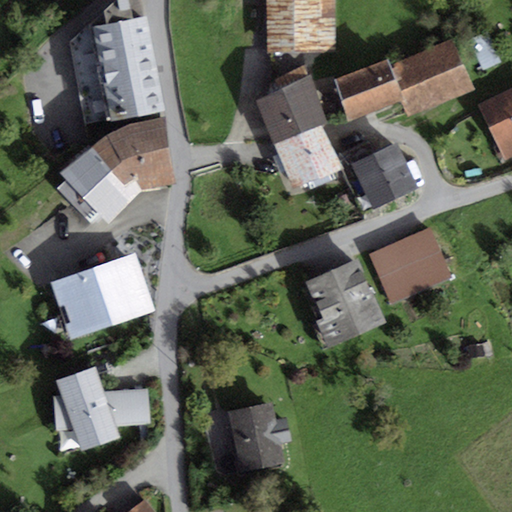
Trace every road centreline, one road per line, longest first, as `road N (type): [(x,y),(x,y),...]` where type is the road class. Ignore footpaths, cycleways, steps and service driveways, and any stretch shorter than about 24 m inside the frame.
road 1 (residential): [(511,181),(212,284),(170,284)]
road 2 (residential): [(170,284),(182,185),(157,0)]
road 3 (residential): [(179,511),(165,347),(170,284)]
road 4 (track): [(222,458),(189,287)]
